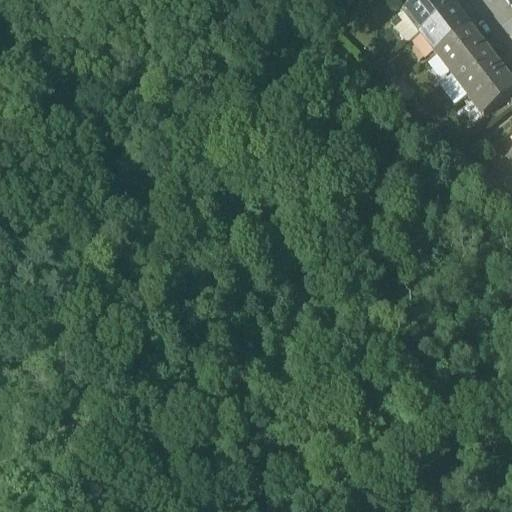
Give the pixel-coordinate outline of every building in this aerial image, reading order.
[(402,17),(413,9),(405,0),(404,0),(394,8),(402,17)] [(402,17),(419,39),(452,13),(441,0),(424,0),(413,9),(402,17)] [(405,0),(413,9),(424,0),(405,0)] [(511,5),(511,0),(502,0),(509,8),(511,5)] [(419,39),(434,60),(468,34),(452,13),(419,39)] [(434,60),(450,80),(483,55),(468,34),(434,60)] [(450,80),(466,101),(499,75),(483,55),(450,80)] [(511,98),(511,91),(499,75),(466,101),(482,122),(511,98)]
